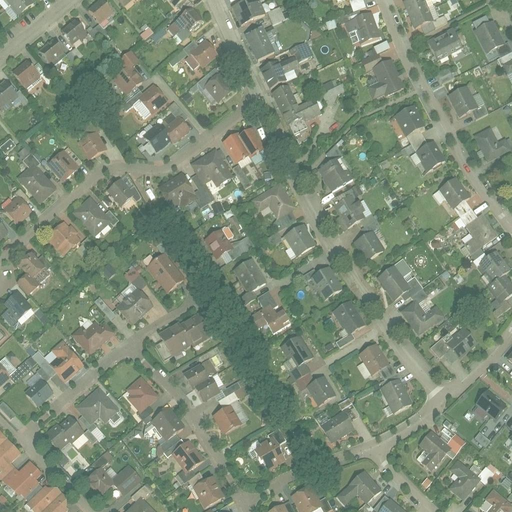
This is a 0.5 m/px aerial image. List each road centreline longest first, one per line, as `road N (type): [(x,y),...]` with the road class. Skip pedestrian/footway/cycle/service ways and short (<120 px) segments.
road 1 (residential): [(260,101),(179,166),(104,170),(0,265)]
road 2 (residential): [(511,225),(436,114),(385,0)]
road 3 (residential): [(240,505),(188,403),(131,346)]
road 4 (residential): [(260,101),(343,250)]
road 5 (residential): [(240,505),(327,461),(378,452)]
road 6 (residential): [(25,444),(131,346)]
